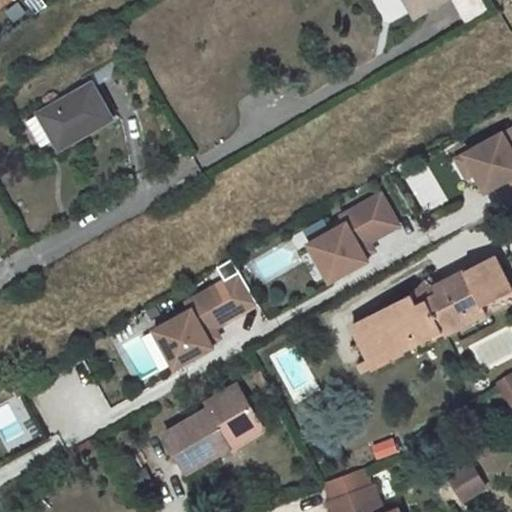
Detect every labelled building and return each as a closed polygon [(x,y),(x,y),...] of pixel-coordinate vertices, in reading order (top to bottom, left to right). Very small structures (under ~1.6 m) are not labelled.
[(443,0),(406,0),(416,16),(443,0)] [(59,147),(112,117),(93,82),(41,112),(28,119),(42,145),(55,138),(59,147)] [(511,132),(510,128),(463,154),(474,172),(484,191),(506,179),(511,189),(511,132)] [(474,172),(463,154),(455,159),(465,177),(474,172)] [(427,163),(405,174),(425,215),(447,204),(427,163)] [(344,226),(308,246),(334,292),(371,271),(368,266),(363,257),(372,252),(401,236),(379,196),(349,212),(353,221),(344,226)] [(349,212),(340,218),(344,226),(353,221),(349,212)] [(372,252),(363,257),(368,266),(377,261),(372,252)] [(511,292),(498,259),(354,321),(369,358),(398,346),(401,353),(434,339),(432,335),(440,331),(441,333),(451,329),(452,330),(489,315),(486,308),(511,296),(511,292)] [(191,313),(155,333),(176,370),(213,349),(210,344),(205,335),(214,330),(243,313),(226,283),(196,299),(200,308),(191,313)] [(200,308),(196,299),(187,305),(191,313),(200,308)] [(214,330),(205,335),(210,344),(219,339),(214,330)] [(511,370),(492,381),(506,406),(511,402),(511,370)] [(209,404),(164,429),(185,467),(231,442),(228,435),(257,420),(237,381),(206,399),(209,404)] [(41,439),(18,394),(0,402),(0,437),(8,454),(41,439)] [(257,420),(228,435),(231,442),(260,426),(257,420)] [(390,437),(368,444),(373,461),(396,454),(390,437)] [(369,486),(362,468),(324,482),(330,501),(326,502),(330,511),(397,511),(397,509),(388,511),(380,511),(371,485),(369,486)] [(463,483),(439,498),(447,511),(449,511),(472,498),(463,483)]
